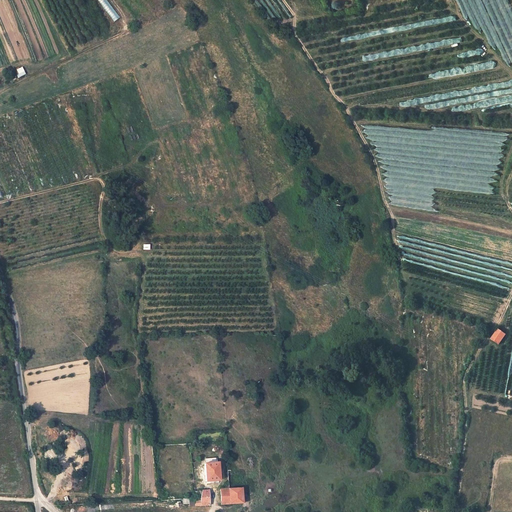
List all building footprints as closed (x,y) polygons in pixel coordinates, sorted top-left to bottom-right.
[(22,67),(15,70),(18,77),(25,74),(22,67)] [(492,340),(499,345),(506,335),(498,330),(492,340)] [(218,463),(205,464),(206,482),(209,481),(215,481),(220,481),(218,463)] [(242,488),(220,490),(221,505),(243,504),(242,488)] [(208,491),(195,491),(196,498),(189,499),(189,504),(189,506),(209,505),(208,491)]
